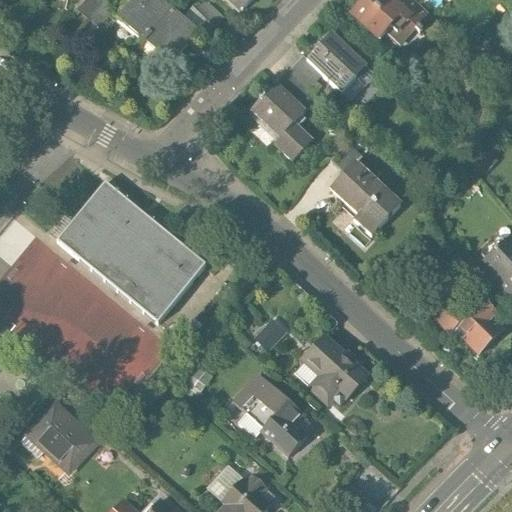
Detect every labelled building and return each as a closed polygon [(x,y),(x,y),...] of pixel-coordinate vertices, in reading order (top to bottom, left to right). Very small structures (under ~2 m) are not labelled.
[(123,7),(114,0),(90,0),(85,7),(108,25),(123,7)] [(136,0),(124,14),(151,37),(179,6),(172,0),(136,0)] [(219,0),(211,0),(205,6),(215,16),(224,24),(234,14),(219,0)] [(237,0),(249,11),(260,0),(237,0)] [(368,0),(357,13),(385,38),(406,16),(414,23),(430,5),(424,0),(368,0)] [(191,16),(179,6),(151,37),(189,71),(198,61),(189,52),(207,31),(205,28),(215,16),(205,6),(202,4),(191,16)] [(331,72),(349,89),(372,64),(339,32),(316,56),(315,57),(331,72)] [(313,52),(284,82),(312,109),(314,111),(329,96),(318,86),(331,72),(315,57),(316,56),(313,52)] [(312,109),(284,82),(260,108),(289,136),(283,142),(301,159),(322,138),(303,119),(312,109)] [(8,147),(0,140),(0,168),(14,152),(8,147)] [(365,160),(371,154),(357,141),(341,158),(354,171),(365,160)] [(410,203),(365,160),(354,171),(339,187),(367,214),(363,219),(380,235),(410,203)] [(118,180),(70,238),(173,323),(221,266),(118,180)] [(511,242),(487,264),(511,292),(511,242)] [(488,296),(460,324),(488,352),(509,331),(497,319),(504,312),(488,296)] [(278,341),(268,332),(256,345),(266,354),(278,341)] [(365,379),(324,342),(304,364),(321,380),(310,392),(327,407),(332,401),(339,408),(365,379)] [(302,418),(258,378),(233,405),(263,433),(260,436),(288,463),(306,442),(292,429),(302,418)] [(101,447),(54,402),(21,437),(68,481),(101,447)] [(266,494),(252,481),(245,489),(242,485),(221,507),(225,511),(224,511),(270,511),(259,502),(266,494)] [(373,511),(374,511),(349,489),(339,501),(350,511),(373,511)]
